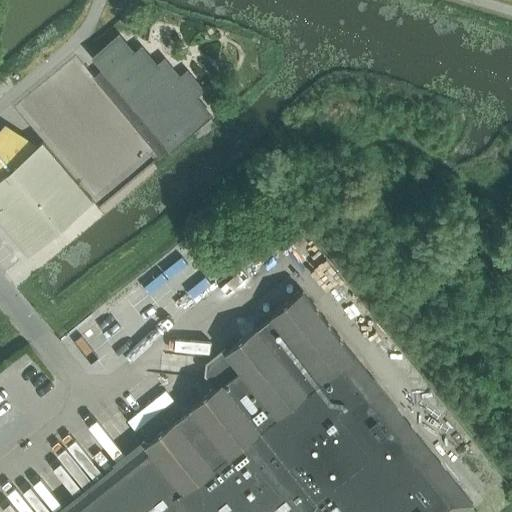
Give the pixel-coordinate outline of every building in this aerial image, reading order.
[(93,76),(115,103),(160,156),(210,114),(194,96),(202,89),(188,73),(181,79),(165,61),(158,67),(140,45),(133,52),(118,34),(91,56),(102,69),(93,76)] [(34,149),(10,128),(0,135),(0,219),(30,255),(94,201),(44,141),(34,149)] [(274,238),(252,256),(258,264),(281,245),(274,238)] [(121,474),(74,511),(463,511),(473,504),(303,290),(228,350),(226,347),(216,354),(212,357),(211,369),(210,379),(213,383),(216,387),(147,442),(146,444),(150,448),(120,472),(121,474)] [(71,435),(53,451),(81,483),(99,466),(71,435)] [(0,507),(4,511),(41,511),(68,489),(45,463),(0,503),(0,507)]
